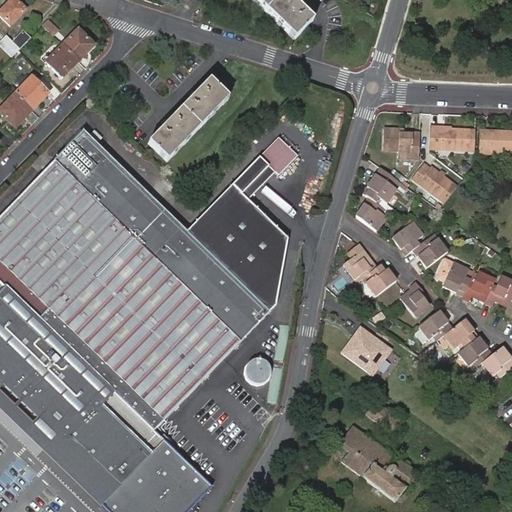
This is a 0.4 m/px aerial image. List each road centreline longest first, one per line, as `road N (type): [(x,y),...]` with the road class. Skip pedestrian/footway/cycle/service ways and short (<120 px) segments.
road 1 (residential): [(373,87),(314,288),(292,413),(238,511)]
road 2 (residential): [(139,15),(373,87)]
road 3 (residential): [(0,173),(122,46),(139,15)]
road 4 (residential): [(373,87),(511,95)]
